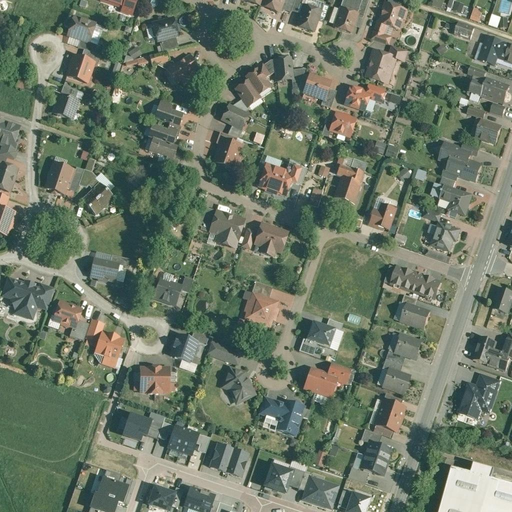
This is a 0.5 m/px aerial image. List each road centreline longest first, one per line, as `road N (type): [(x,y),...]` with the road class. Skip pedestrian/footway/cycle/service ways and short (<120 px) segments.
road 1 (residential): [(324,227),(215,193),(201,180),(198,143),(223,71)]
road 2 (tertiary): [(474,279),(395,511)]
road 3 (residential): [(474,279),(324,227)]
road 4 (residential): [(35,209),(31,166),(43,69)]
road 5 (residential): [(324,227),(279,352)]
road 6 (residential): [(147,462),(266,502)]
